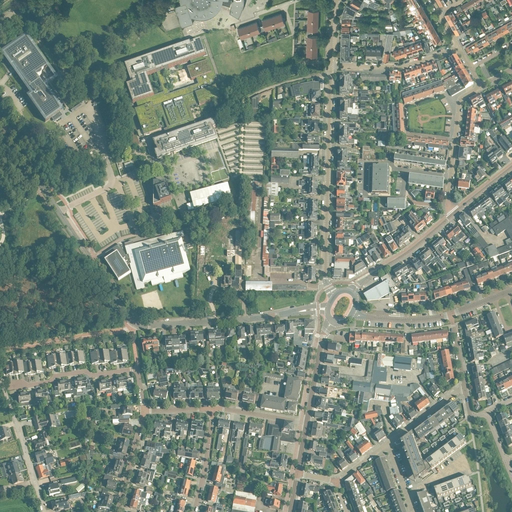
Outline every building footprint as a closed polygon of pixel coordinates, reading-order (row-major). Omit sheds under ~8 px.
[(179,0),(180,2),(181,4),(174,6),(181,27),(193,23),(191,17),(192,16),(195,17),(197,18),(200,19),(203,19),(206,18),(209,17),(211,16),(214,15),(216,13),(218,11),(220,9),(221,6),(222,3),(231,5),(229,8),(231,9),(230,12),(239,17),(242,11),(243,5),(243,0),(179,0)] [(351,4),(349,6),(357,10),(359,11),(360,10),(357,8),(358,8),(361,10),(363,6),(364,5),(367,6),(369,7),(370,6),(376,8),(377,3),(374,2),(369,0),(363,0),(363,1),(362,2),(359,0),(358,0),(358,1),(356,0),(353,0),(354,1),(352,0),(352,1),(352,0),(350,3),(351,3),(350,4),(351,4)] [(410,12),(412,10),(412,9),(420,4),(418,0),(416,0),(407,5),(409,9),(410,12)] [(477,9),(478,8),(473,0),(470,0),(466,3),(469,7),(474,4),(475,6),(477,9)] [(466,3),(461,6),(465,12),(466,15),(467,15),(469,18),(471,17),(467,11),(468,11),(467,9),(469,7),(466,3)] [(420,4),(412,9),(412,10),(415,14),(423,9),(420,4)] [(346,5),(348,6),(347,8),(345,7),(345,8),(344,8),(343,11),(343,12),(343,17),(354,17),(357,10),(349,6),(346,5)] [(311,9),(310,10),(308,10),(308,20),(318,20),(318,10),(312,10),(311,9)] [(426,14),(423,9),(415,14),(414,15),(416,19),(415,19),(416,22),(418,20),(417,19),(426,14)] [(451,10),(445,14),(447,19),(454,15),(451,10)] [(394,13),(391,15),(392,20),(399,16),(396,11),(394,13)] [(283,18),(281,13),(271,17),(275,27),(284,23),(284,21),(284,20),(283,19),(283,18)] [(416,22),(418,20),(419,22),(420,24),(429,19),(426,14),(417,19),(418,20),(416,22)] [(454,15),(447,19),(450,24),(457,20),(454,15)] [(263,31),(275,27),(271,17),(262,20),(264,26),(263,27),(261,26),(263,31)] [(502,20),(498,23),(499,24),(504,33),(509,30),(504,21),(505,20),(504,18),(502,19),(502,20)] [(429,19),(420,24),(422,27),(422,28),(418,30),(418,31),(420,29),(422,32),(424,30),(423,29),(432,24),(429,19)] [(462,23),(461,21),(459,19),(457,20),(450,24),(453,29),(462,24),(461,23),(462,23)] [(311,31),(311,30),(318,30),(318,20),(308,20),(307,33),(313,33),(311,31)] [(259,28),(257,22),(247,25),(250,35),(263,31),(261,26),(260,28),(259,28)] [(466,29),(464,25),(465,24),(463,22),(462,23),(461,23),(462,24),(453,29),(456,34),(466,29)] [(493,27),(489,29),(494,38),(499,36),(494,27),(493,27),(492,25),(494,24),(493,22),(490,23),(493,27)] [(494,24),(492,25),(493,27),(494,27),(499,36),(504,33),(499,24),(495,26),(493,22),(494,24)] [(435,29),(432,24),(423,29),(424,30),(424,31),(424,32),(427,31),(428,33),(435,29)] [(247,25),(237,28),(239,35),(239,36),(240,36),(241,39),(250,35),(247,25)] [(435,29),(428,33),(431,38),(438,34),(435,29)] [(490,42),(489,41),(484,32),(485,31),(484,29),(482,30),(483,33),(479,35),(481,38),(484,45),(490,42)] [(485,31),(484,32),(489,41),(494,38),(489,29),(485,31)] [(317,46),(318,36),(311,36),(311,35),(313,33),(307,33),(307,46),(317,46)] [(383,60),(383,61),(388,61),(393,35),(393,34),(388,34),(383,60)] [(425,41),(423,41),(424,48),(428,46),(427,43),(432,40),(434,43),(441,39),(438,34),(431,38),(428,40),(425,41)] [(26,37),(2,54),(10,67),(12,65),(29,89),(32,93),(27,97),(45,122),(60,112),(39,82),(36,77),(37,77),(39,76),(40,75),(41,74),(41,73),(41,72),(41,71),(46,67),(28,41),(26,37)] [(479,48),(484,45),(481,38),(476,41),(479,48)] [(401,41),(397,42),(399,49),(401,56),(407,54),(403,44),(402,45),(402,42),(404,42),(403,39),(402,40),(401,40),(401,41)] [(416,40),(414,41),(418,51),(423,49),(422,44),(421,41),(420,39),(416,40)] [(190,43),(125,66),(132,84),(127,86),(133,104),(136,103),(138,109),(135,110),(144,136),(162,130),(156,114),(161,112),(167,129),(164,130),(167,137),(154,142),(156,149),(156,148),(157,151),(155,152),(157,159),(171,154),(172,155),(176,153),(185,149),(217,139),(213,129),(216,128),(213,121),(199,125),(196,126),(190,107),(199,104),(199,106),(220,98),(219,96),(223,95),(218,81),(215,82),(214,79),(217,78),(204,40),(201,41),(191,44),(190,43)] [(413,40),(409,42),(412,52),(418,51),(414,41),(413,41),(413,40)] [(476,41),(474,42),(473,40),(469,42),(474,50),(479,48),(476,41)] [(404,42),(402,42),(402,45),(403,44),(407,54),(412,52),(409,42),(408,41),(404,42)] [(474,50),(469,42),(462,46),(464,48),(465,47),(469,53),(474,50)] [(306,56),(309,56),(310,57),(311,56),(317,56),(317,46),(307,46),(306,56)] [(401,56),(399,49),(393,51),(394,53),(391,53),(391,55),(395,55),(396,58),(401,56)] [(456,56),(449,60),(450,63),(449,64),(449,63),(445,65),(446,68),(449,67),(451,66),(459,61),(456,56)] [(462,66),(459,61),(451,66),(449,67),(451,66),(453,68),(455,70),(462,66)] [(427,74),(430,73),(430,76),(431,76),(432,79),(434,79),(430,65),(424,66),(427,74)] [(456,74),(457,76),(465,71),(462,66),(455,70),(456,73),(456,74)] [(416,77),(419,76),(422,83),(424,82),(419,68),(414,70),(416,77)] [(455,84),(455,82),(460,79),(462,82),(457,85),(458,86),(460,84),(460,83),(469,78),(466,71),(465,71),(457,76),(455,77),(445,83),(443,84),(445,91),(448,90),(454,86),(454,85),(455,84)] [(413,86),(413,84),(408,72),(403,73),(406,81),(408,80),(409,83),(407,83),(408,87),(413,86)] [(457,85),(456,85),(455,84),(454,85),(454,86),(448,90),(452,96),(473,84),(469,78),(460,83),(460,84),(458,86),(457,85)] [(441,81),(436,83),(436,84),(437,86),(439,93),(444,91),(445,91),(443,84),(442,85),(442,82),(441,81)] [(293,86),(294,93),(295,97),(309,94),(309,99),(312,99),(312,102),(320,102),(320,90),(321,89),(320,89),(320,82),(319,82),(318,82),(312,82),(293,86)] [(436,83),(431,84),(435,94),(439,93),(437,86),(436,84),(436,83)] [(431,84),(426,86),(430,96),(433,95),(435,94),(431,84)] [(511,91),(508,85),(502,89),(505,93),(506,95),(508,98),(511,96),(511,98),(511,97),(511,91)] [(426,86),(422,88),(425,98),(430,96),(426,86)] [(422,88),(416,89),(420,99),(425,98),(422,88)] [(416,89),(411,91),(415,101),(420,99),(416,89)] [(411,91),(407,93),(410,103),(415,101),(411,91)] [(498,91),(492,94),(496,101),(498,100),(500,102),(503,100),(502,98),(500,95),(498,91)] [(261,94),(252,99),(252,110),(259,110),(258,110),(257,101),(259,101),(261,101),(261,94)] [(486,96),(486,97),(486,98),(488,102),(489,104),(487,106),(490,110),(492,109),(491,107),(495,105),(496,106),(498,105),(496,101),(492,94),(490,95),(489,95),(488,95),(486,96)] [(479,95),(474,97),(478,104),(480,108),(485,105),(483,102),(482,99),(479,95)] [(469,102),(468,103),(470,107),(471,107),(473,106),(473,107),(478,104),(474,97),(469,100),(470,101),(469,102)] [(511,123),(511,116),(499,124),(502,129),(511,123)] [(252,172),(252,174),(258,175),(260,169),(259,175),(264,175),(265,128),(264,127),(264,123),(263,128),(253,127),(253,132),(248,132),(247,131),(247,127),(246,132),(244,171),(247,171),(247,165),(249,165),(249,158),(251,154),(250,168),(252,169),(252,174),(252,172)] [(465,138),(465,140),(475,141),(477,142),(478,139),(475,138),(476,134),(466,133),(465,138)] [(301,138),(307,139),(307,143),(314,143),(315,143),(315,145),(319,146),(319,143),(319,137),(309,137),(309,135),(304,135),(301,135),(301,138)] [(407,137),(406,145),(411,146),(412,142),(413,143),(414,138),(407,137)] [(499,141),(508,153),(511,149),(511,148),(504,137),(499,141)] [(421,138),(420,147),(425,148),(426,144),(427,144),(428,139),(421,138)] [(435,140),(434,149),(439,149),(440,146),(441,146),(442,141),(435,140)] [(140,143),(130,147),(135,161),(132,162),(134,167),(146,162),(140,143)] [(488,143),(486,144),(486,145),(486,146),(497,161),(503,156),(502,155),(500,152),(498,150),(495,146),(492,148),(488,143)] [(484,147),(486,149),(485,150),(487,152),(489,155),(484,158),(488,163),(490,162),(492,165),(497,161),(486,146),(484,147)] [(294,159),(299,159),(299,150),(296,150),(272,149),(272,158),(294,159)] [(483,167),(480,163),(479,162),(473,161),(473,162),(478,168),(477,169),(480,172),(476,174),(478,176),(475,179),(477,182),(480,180),(481,180),(482,180),(483,179),(483,178),(485,177),(483,174),(484,173),(481,169),(483,167)] [(379,195),(379,194),(388,194),(389,183),(387,183),(387,178),(389,178),(389,167),(379,167),(379,165),(376,165),(376,167),(372,167),(372,177),(369,177),(369,183),(372,183),(371,194),(375,194),(375,195),(379,195)] [(337,175),(337,177),(337,180),(352,181),(352,179),(352,178),(348,178),(348,174),(350,174),(350,172),(342,171),(342,174),(340,174),(338,174),(337,175)] [(461,190),(463,190),(464,182),(465,182),(466,175),(462,174),(462,179),(457,179),(456,187),(458,187),(458,188),(461,189),(461,190)] [(466,191),(466,189),(469,190),(470,182),(470,181),(470,180),(472,179),(472,175),(470,175),(466,175),(465,182),(464,182),(463,190),(466,191)] [(337,184),(337,185),(337,186),(337,187),(339,187),(339,191),(342,191),(345,191),(345,187),(347,187),(349,187),(349,183),(352,183),(355,183),(355,179),(352,179),(352,181),(337,180),(337,183),(337,184)] [(511,186),(508,181),(503,185),(510,194),(511,193),(511,186)] [(154,183),(154,207),(171,200),(172,200),(167,187),(168,187),(166,183),(160,185),(160,183),(154,183)] [(188,205),(189,211),(232,199),(228,184),(191,195),(193,204),(188,205)] [(497,189),(495,191),(504,203),(506,201),(505,200),(509,197),(508,196),(505,192),(504,193),(503,191),(500,187),(499,188),(499,187),(497,189)] [(412,193),(411,194),(415,199),(415,198),(420,193),(426,196),(425,202),(424,202),(431,203),(432,202),(431,202),(431,201),(430,200),(430,199),(434,200),(435,193),(426,192),(414,191),(412,193)] [(491,194),(490,195),(493,199),(495,201),(499,206),(501,205),(504,203),(495,191),(493,193),(493,192),(490,194),(491,194)] [(482,201),(491,213),(493,211),(492,210),(491,209),(493,208),(493,207),(495,205),(493,203),(491,199),(489,200),(487,197),(483,200),(484,200),(482,201)] [(400,201),(399,209),(405,209),(408,209),(408,204),(405,204),(405,201),(400,201)] [(477,204),(482,211),(483,211),(485,214),(488,212),(490,215),(491,213),(482,201),(481,202),(477,204)] [(475,207),(473,208),(481,218),(483,217),(485,215),(485,214),(483,211),(482,211),(477,204),(474,206),(475,207)] [(481,218),(473,208),(472,209),(471,209),(468,211),(473,218),(475,221),(476,220),(473,218),(476,216),(479,219),(481,218)] [(270,222),(274,222),(280,222),(280,215),(270,215),(270,209),(270,222)] [(423,210),(421,211),(423,215),(423,214),(425,216),(422,219),(424,221),(427,225),(428,224),(429,224),(429,223),(430,223),(432,221),(427,214),(429,213),(427,210),(423,209),(423,210)] [(461,220),(458,222),(462,227),(464,225),(467,229),(473,237),(478,233),(469,221),(470,221),(467,218),(464,214),(459,218),(461,220)] [(502,214),(495,218),(497,221),(499,224),(506,219),(502,214)] [(413,215),(410,216),(412,218),(421,230),(423,228),(424,228),(425,227),(425,226),(426,226),(422,222),(419,218),(418,217),(416,218),(413,215)] [(410,216),(408,219),(411,223),(409,224),(410,224),(414,230),(415,231),(417,233),(418,233),(419,232),(420,231),(421,230),(412,218),(410,216)] [(384,217),(380,218),(383,226),(387,235),(390,233),(389,231),(388,228),(387,225),(384,217)] [(490,230),(490,231),(492,235),(495,233),(497,237),(498,236),(497,236),(506,230),(510,239),(505,241),(507,246),(497,250),(495,245),(490,247),(478,233),(473,237),(490,259),(493,258),(496,257),(499,256),(511,250),(511,225),(507,219),(506,220),(490,230)] [(106,222),(100,225),(102,230),(108,228),(106,222)] [(406,225),(401,229),(404,233),(404,232),(409,239),(411,238),(411,239),(414,236),(406,225)] [(465,237),(463,235),(455,226),(449,231),(460,244),(461,243),(459,241),(465,237)] [(183,231),(141,243),(134,245),(133,242),(124,244),(128,255),(126,256),(120,245),(105,254),(108,258),(105,261),(118,281),(131,273),(127,266),(130,264),(137,290),(145,288),(143,284),(151,282),(152,286),(165,282),(165,283),(171,282),(170,281),(183,278),(182,273),(190,271),(189,266),(182,242),(181,237),(184,236),(183,231)] [(445,235),(454,245),(452,247),(457,254),(464,249),(460,244),(449,231),(445,235)] [(335,235),(335,236),(336,237),(336,240),(345,240),(349,240),(350,240),(351,240),(351,237),(348,237),(349,233),(344,233),(344,234),(341,234),(341,232),(338,232),(338,234),(336,234),(335,235)] [(404,243),(409,239),(404,232),(404,233),(399,236),(404,243)] [(391,236),(388,237),(386,239),(387,240),(386,241),(388,245),(390,244),(390,245),(388,247),(390,251),(392,251),(393,253),(398,249),(394,243),(395,243),(391,236)] [(394,240),(399,247),(400,247),(402,245),(404,243),(399,236),(394,240)] [(371,257),(368,252),(362,243),(360,238),(356,240),(362,252),(365,256),(362,258),(364,262),(364,261),(368,268),(374,264),(370,258),(371,257)] [(446,255),(449,253),(447,250),(443,246),(445,244),(440,238),(440,239),(440,238),(438,240),(436,242),(446,255)] [(341,247),(345,247),(345,248),(350,249),(351,246),(349,246),(349,240),(336,240),(336,246),(341,246),(341,247)] [(432,245),(431,246),(435,250),(436,251),(437,252),(440,256),(442,255),(446,259),(449,257),(446,255),(436,242),(434,244),(433,243),(431,245),(432,245)] [(375,244),(380,254),(382,253),(385,258),(390,255),(384,245),(381,247),(380,246),(376,243),(375,244)] [(457,254),(452,247),(451,247),(448,244),(446,245),(449,249),(450,249),(452,251),(449,253),(451,255),(455,252),(453,250),(454,250),(457,254)] [(335,248),(335,252),(335,255),(344,256),(344,258),(355,259),(355,258),(355,256),(347,255),(347,253),(347,252),(345,252),(345,249),(343,249),(340,249),(335,248)] [(374,248),(368,252),(371,257),(372,257),(376,263),(381,260),(374,248)] [(477,248),(472,252),(480,262),(487,260),(477,248)] [(425,250),(422,253),(431,264),(433,266),(437,263),(437,262),(440,260),(437,257),(436,259),(435,258),(434,256),(430,252),(430,253),(427,249),(425,251),(425,250)] [(419,255),(418,257),(421,260),(420,261),(422,263),(421,263),(420,264),(422,267),(422,268),(427,274),(431,271),(427,267),(431,264),(422,253),(419,255)] [(359,256),(355,258),(355,259),(355,275),(366,269),(363,265),(360,259),(361,258),(359,256)] [(333,270),(333,279),(348,279),(349,275),(355,275),(355,259),(344,258),(335,258),(335,270),(333,270)] [(411,264),(409,266),(415,274),(422,268),(422,267),(420,264),(416,259),(415,260),(415,259),(412,261),(412,262),(411,263),(411,264)] [(446,268),(440,260),(437,262),(437,263),(443,269),(446,268)] [(231,280),(231,269),(231,265),(227,265),(227,269),(226,269),(226,274),(226,277),(224,277),(224,279),(221,279),(221,287),(229,287),(229,286),(231,286),(231,280)] [(399,269),(406,281),(409,279),(407,277),(410,275),(411,276),(412,275),(416,281),(419,279),(415,274),(412,270),(409,266),(406,268),(404,265),(399,269)] [(509,265),(503,267),(506,274),(511,272),(509,265)] [(252,267),(243,266),(243,277),(251,277),(252,267)] [(242,267),(235,267),(235,280),(231,280),(231,286),(231,291),(239,291),(239,279),(242,279),(242,267)] [(497,267),(491,269),(492,272),(495,279),(500,277),(498,269),(497,267)] [(498,269),(500,277),(506,274),(503,267),(498,269)] [(398,290),(401,288),(398,283),(400,283),(397,279),(401,277),(404,282),(406,281),(399,269),(393,272),(395,275),(391,277),(398,290)] [(489,270),(486,272),(486,274),(489,281),(495,279),(492,272),(490,273),(489,270)] [(295,273),(295,279),(303,279),(303,281),(306,281),(306,282),(316,282),(316,278),(315,278),(315,276),(304,276),(304,273),(299,273),(299,274),(295,273)] [(398,290),(391,277),(389,274),(381,279),(384,283),(384,284),(386,284),(388,283),(389,285),(388,285),(389,286),(393,294),(395,293),(398,291),(399,291),(398,290)] [(480,274),(474,276),(475,278),(476,281),(478,285),(484,283),(481,276),(480,274)] [(481,276),(484,283),(489,281),(486,274),(481,276)] [(466,280),(461,282),(462,284),(464,291),(470,289),(468,284),(467,282),(466,280)] [(273,291),(273,282),(245,282),(245,291),(273,291)] [(389,294),(389,286),(388,285),(389,285),(388,283),(386,284),(384,284),(384,283),(364,295),(367,302),(378,301),(389,294)] [(436,292),(433,293),(434,295),(435,300),(441,298),(439,291),(437,287),(435,288),(436,292)] [(450,287),(444,289),(446,296),(452,294),(450,287)] [(428,292),(419,292),(420,294),(420,302),(426,302),(426,298),(429,298),(428,293),(428,292)] [(494,313),(487,316),(489,322),(496,319),(494,313)] [(491,327),(499,325),(496,319),(489,322),(491,327)] [(477,328),(479,327),(477,320),(471,322),(474,329),(475,333),(476,335),(479,334),(477,328)] [(313,333),(313,332),(314,332),(314,331),(315,322),(305,322),(293,322),(293,324),(294,338),(294,341),(299,342),(307,343),(308,339),(309,334),(312,334),(312,333),(313,333)] [(481,333),(479,334),(476,335),(475,333),(471,335),(471,330),(474,329),(471,322),(464,325),(467,339),(472,338),(472,339),(476,338),(481,337),(485,336),(483,333),(481,333)] [(499,325),(492,327),(492,330),(493,330),(494,333),(501,330),(499,325)] [(255,335),(255,340),(255,341),(261,341),(261,336),(264,336),(264,326),(260,326),(260,327),(257,328),(258,335),(255,335)] [(274,340),(274,334),(271,334),(270,327),(267,327),(267,326),(264,326),(264,336),(265,340),(268,339),(268,340),(274,340)] [(274,334),(274,340),(274,341),(277,341),(277,340),(282,340),(282,333),(285,333),(285,326),(276,326),(276,334),(274,334)] [(238,332),(236,332),(237,340),(237,342),(242,341),(242,346),(244,346),(247,346),(247,341),(246,332),(245,332),(244,329),(244,328),(243,328),(242,328),(241,329),(238,329),(238,332)] [(227,338),(226,338),(226,341),(233,341),(237,340),(236,332),(234,332),(234,329),(230,329),(229,329),(228,329),(227,330),(227,335),(227,338)] [(487,336),(488,338),(495,335),(496,339),(503,336),(501,330),(494,333),(487,336)] [(217,331),(215,332),(216,341),(216,345),(216,346),(224,346),(223,341),(225,341),(224,334),(221,334),(221,332),(218,332),(217,331)] [(191,339),(189,339),(190,346),(198,346),(198,342),(197,333),(195,333),(194,334),(191,334),(191,339)] [(509,335),(504,337),(503,338),(506,345),(511,342),(509,335)] [(405,344),(406,341),(403,341),(404,336),(398,336),(397,344),(401,344),(401,354),(405,354),(405,344)] [(176,338),(172,338),(172,346),(172,351),(180,350),(179,337),(177,337),(176,338)] [(181,337),(179,337),(180,350),(182,350),(183,350),(185,351),(187,350),(188,350),(189,350),(188,343),(186,344),(186,343),(185,342),(185,337),(182,338),(181,337)] [(169,338),(166,339),(166,343),(162,343),(163,351),(163,356),(167,356),(167,351),(172,351),(172,346),(172,338),(171,338),(169,338)] [(154,348),(153,340),(143,341),(144,353),(149,353),(148,349),(154,348)] [(337,345),(329,343),(328,351),(339,353),(339,348),(341,349),(341,345),(337,345)] [(484,347),(483,344),(482,344),(468,346),(469,352),(477,350),(482,349),(481,348),(484,347)] [(285,351),(284,353),(306,357),(306,355),(307,355),(308,352),(307,352),(307,351),(308,347),(299,346),(297,353),(285,351)] [(123,363),(123,362),(129,361),(126,348),(122,349),(121,347),(117,348),(118,350),(120,364),(123,363)] [(99,350),(90,351),(92,364),(98,363),(98,365),(101,364),(99,350)] [(110,361),(108,350),(100,352),(100,351),(99,350),(101,364),(105,363),(105,362),(110,361)] [(120,364),(118,350),(117,351),(109,353),(109,350),(108,350),(110,361),(110,364),(116,363),(116,364),(120,364)] [(75,352),(74,352),(76,365),(79,365),(79,364),(85,363),(83,352),(82,352),(82,351),(78,352),(78,353),(75,353),(75,352)] [(71,354),(65,355),(67,366),(73,365),(73,366),(76,365),(74,352),(73,352),(71,353),(71,354)] [(293,358),(289,358),(289,361),(291,361),(305,364),(305,361),(306,361),(306,358),(306,357),(284,353),(284,354),(290,355),(294,356),(293,358)] [(58,368),(56,354),(51,355),(52,357),(47,357),(49,368),(54,368),(55,369),(58,368)] [(67,366),(65,355),(60,355),(60,354),(56,355),(56,354),(58,368),(62,368),(61,366),(67,366)] [(326,354),(324,364),(333,365),(337,366),(338,360),(346,361),(347,357),(341,356),(326,354)] [(373,366),(373,367),(387,369),(387,367),(384,366),(385,358),(385,356),(379,355),(378,362),(374,361),(374,364),(373,366)] [(471,363),(479,361),(478,358),(484,357),(484,355),(470,357),(471,363)] [(404,358),(395,357),(395,359),(394,367),(394,369),(402,370),(404,358)] [(402,370),(411,371),(411,370),(412,359),(404,358),(402,370)] [(428,370),(428,364),(426,364),(427,360),(422,359),(420,369),(423,369),(425,370),(428,370)] [(24,372),(23,364),(23,361),(17,362),(17,360),(13,361),(16,375),(19,374),(19,373),(24,372)] [(31,360),(32,362),(34,375),(37,374),(37,373),(43,372),(41,361),(35,362),(35,360),(31,360)] [(16,375),(13,361),(13,362),(13,363),(5,364),(6,375),(12,374),(12,375),(16,375)] [(291,361),(290,364),(292,364),(291,369),(296,370),(296,368),(299,369),(304,370),(304,369),(305,367),(304,367),(305,364),(291,361)] [(32,362),(23,364),(24,372),(25,375),(30,374),(30,375),(34,375),(32,362)] [(473,375),(482,373),(485,373),(483,366),(472,368),(473,375)] [(339,372),(339,369),(331,367),(331,368),(324,367),(322,376),(330,377),(331,370),(339,372)] [(278,368),(277,371),(280,372),(286,373),(294,375),(294,377),(300,378),(305,379),(306,373),(301,372),(288,370),(280,369),(278,368)] [(201,370),(196,369),(200,375),(201,378),(204,376),(203,374),(202,371),(201,370)] [(372,377),(371,381),(380,382),(386,383),(387,373),(373,371),(373,372),(372,375),(372,377)] [(474,378),(472,379),(473,382),(475,382),(483,380),(482,373),(473,375),(474,378)] [(163,383),(164,387),(169,385),(167,376),(158,378),(160,384),(163,383)] [(124,378),(121,379),(123,389),(123,391),(128,390),(129,392),(132,392),(131,384),(128,384),(127,377),(124,378)] [(82,379),(80,379),(81,389),(82,392),(87,391),(90,390),(90,389),(90,385),(87,385),(85,378),(82,378),(82,379)] [(117,386),(114,387),(115,393),(118,392),(123,391),(123,389),(121,379),(119,379),(119,378),(116,379),(117,386)] [(75,387),(72,387),(73,393),(74,394),(74,397),(76,397),(77,393),(82,393),(81,389),(80,379),(77,379),(74,379),(75,387)] [(289,391),(299,393),(301,381),(288,379),(286,388),(288,389),(289,390),(289,391)] [(65,381),(63,382),(64,392),(65,396),(74,394),(73,393),(72,387),(69,388),(68,380),(65,381)] [(106,381),(104,381),(106,391),(106,395),(115,394),(115,393),(114,387),(111,387),(110,380),(106,380),(106,381)] [(484,386),(483,380),(475,382),(476,388),(484,386)] [(511,387),(508,380),(502,383),(505,390),(511,387)] [(99,389),(96,389),(97,394),(97,395),(101,395),(100,392),(106,391),(104,381),(102,382),(102,381),(98,382),(99,389)] [(375,394),(378,394),(379,385),(380,382),(372,381),(370,393),(372,393),(375,394)] [(55,391),(54,391),(55,397),(56,396),(59,396),(59,393),(64,392),(63,382),(60,382),(57,382),(57,385),(55,386),(55,390),(55,391)] [(354,382),(353,391),(360,392),(365,393),(370,393),(371,384),(363,383),(360,383),(357,382),(354,382)] [(184,388),(184,384),(180,384),(180,385),(180,399),(186,399),(186,391),(188,391),(188,396),(189,396),(188,388),(188,385),(187,383),(186,383),(186,388),(184,388)] [(505,390),(502,383),(496,386),(499,393),(505,390)] [(207,388),(205,388),(205,391),(208,391),(208,394),(208,399),(208,400),(211,400),(211,399),(213,399),(213,388),(212,388),(212,385),(212,384),(208,384),(208,388),(207,388)] [(226,401),(231,402),(234,387),(225,385),(223,385),(223,391),(224,391),(223,394),(226,394),(225,399),(226,399),(226,401)] [(409,397),(409,396),(411,395),(416,391),(417,390),(413,385),(410,385),(410,388),(409,397)] [(440,393),(437,389),(435,386),(430,391),(435,397),(436,397),(438,395),(437,395),(440,393)] [(484,386),(476,388),(477,394),(485,393),(484,386)] [(238,397),(241,397),(242,391),(236,390),(237,388),(234,387),(231,402),(236,402),(236,401),(237,401),(238,397)] [(319,392),(319,393),(320,394),(319,395),(332,397),(333,389),(324,387),(323,389),(321,389),(320,391),(319,392)] [(191,399),(197,399),(197,388),(191,388),(188,388),(189,396),(191,396),(191,399)] [(261,409),(284,413),(284,412),(295,414),(297,406),(296,406),(297,402),(298,402),(299,393),(289,391),(289,390),(288,389),(286,388),(284,400),(263,397),(261,409)] [(166,399),(168,394),(168,392),(155,389),(154,396),(166,399)] [(242,391),(241,397),(243,398),(243,399),(242,402),(243,402),(243,404),(248,405),(248,403),(250,395),(251,389),(245,389),(244,392),(242,391)] [(48,403),(51,402),(50,396),(47,397),(46,390),(43,390),(43,391),(40,391),(42,404),(42,403),(45,401),(47,400),(48,403)] [(35,391),(36,399),(33,399),(34,405),(42,404),(40,391),(38,391),(35,391)] [(25,406),(34,405),(33,399),(30,400),(29,392),(25,393),(26,393),(23,394),(25,406)] [(18,399),(15,399),(16,402),(17,408),(20,407),(25,406),(23,394),(21,394),(21,393),(17,394),(18,399)] [(248,403),(248,405),(253,406),(253,404),(254,405),(255,400),(258,400),(259,394),(254,393),(253,395),(250,395),(248,403)] [(487,400),(485,393),(477,394),(478,401),(487,400)] [(398,397),(395,397),(396,401),(397,404),(397,407),(399,413),(399,414),(402,413),(403,413),(400,403),(409,402),(408,401),(407,399),(405,399),(401,398),(398,397)] [(319,398),(318,404),(320,404),(320,403),(323,404),(332,406),(333,404),(330,403),(331,400),(326,399),(326,400),(324,399),(319,398)] [(425,408),(425,407),(430,404),(425,398),(420,401),(425,408)] [(415,405),(419,412),(425,408),(420,401),(415,405)] [(318,404),(317,409),(322,410),(324,410),(328,411),(328,409),(329,410),(330,408),(332,409),(335,409),(336,410),(335,412),(340,412),(340,408),(335,407),(332,406),(323,404),(320,403),(320,404),(318,404)] [(449,408),(448,407),(454,415),(460,411),(459,406),(456,408),(453,403),(451,405),(452,405),(449,408)] [(403,409),(411,419),(417,415),(412,409),(410,411),(406,406),(403,409)] [(444,411),(443,410),(443,411),(451,420),(455,417),(454,415),(448,407),(446,408),(447,409),(444,411)] [(122,409),(118,409),(118,417),(119,420),(129,419),(128,416),(130,416),(132,416),(132,409),(127,409),(122,409)] [(439,415),(439,414),(438,414),(444,422),(449,419),(450,421),(451,420),(443,411),(442,412),(442,413),(439,415)] [(316,412),(315,418),(320,419),(322,420),(322,423),(325,424),(327,424),(327,423),(330,423),(331,414),(324,413),(324,414),(321,413),(316,412)] [(371,413),(367,414),(361,416),(360,421),(370,419),(372,419),(373,419),(371,413)] [(391,416),(389,418),(391,421),(391,422),(397,429),(401,426),(402,425),(402,424),(404,422),(399,415),(399,414),(399,413),(391,415),(391,416)] [(39,416),(33,418),(33,421),(34,421),(36,431),(41,430),(40,427),(49,425),(49,428),(56,427),(60,426),(58,414),(53,416),(50,416),(45,418),(46,421),(44,422),(44,421),(40,422),(39,419),(40,419),(39,416)] [(434,418),(439,426),(444,422),(438,414),(437,415),(437,416),(434,418)] [(507,420),(504,414),(496,417),(499,424),(507,420)] [(430,422),(429,421),(429,422),(436,431),(435,429),(439,426),(434,418),(432,419),(433,420),(430,422)] [(371,421),(374,426),(375,428),(376,427),(379,432),(378,433),(382,440),(386,437),(381,431),(382,431),(380,428),(382,427),(379,423),(376,425),(372,419),(370,419),(371,421)] [(507,420),(499,424),(501,430),(509,426),(507,420)] [(154,432),(153,435),(156,436),(156,438),(158,439),(161,422),(156,421),(155,424),(152,424),(151,431),(154,432)] [(191,433),(190,436),(193,437),(196,437),(196,436),(198,422),(193,421),(192,426),(192,429),(191,433)] [(225,421),(222,436),(225,436),(226,429),(229,430),(229,427),(230,422),(225,421)] [(351,432),(350,432),(355,436),(356,435),(358,432),(359,432),(360,434),(359,434),(360,436),(366,432),(363,427),(359,422),(360,421),(355,426),(353,429),(351,432)] [(160,430),(163,431),(162,437),(164,438),(167,423),(161,422),(158,439),(159,439),(160,430)] [(188,423),(183,422),(180,437),(183,438),(184,431),(187,431),(188,423)] [(198,422),(196,436),(198,437),(203,438),(204,430),(203,430),(204,423),(198,422)] [(425,426),(424,425),(431,435),(436,431),(429,422),(427,423),(428,423),(425,426)] [(233,431),(231,442),(236,443),(237,438),(240,424),(234,423),(233,428),(233,430),(233,431)] [(264,442),(263,451),(270,452),(273,452),(279,453),(280,444),(287,445),(288,443),(289,443),(294,444),(296,432),(292,432),(294,424),(285,423),(283,423),(283,427),(270,425),(268,436),(265,436),(264,442)] [(122,434),(131,436),(132,430),(129,429),(130,426),(124,424),(122,434)] [(240,424),(237,438),(240,439),(241,432),(244,432),(244,429),(245,425),(240,424)] [(252,434),(256,434),(257,425),(251,424),(249,433),(249,436),(252,437),(252,434)] [(325,433),(325,430),(326,429),(323,428),(323,426),(314,425),(312,431),(325,433)] [(420,429),(419,429),(425,437),(430,433),(431,435),(424,425),(422,426),(423,427),(420,429)] [(363,427),(366,432),(368,435),(371,432),(367,426),(366,428),(365,426),(363,427)] [(374,426),(372,428),(374,431),(372,433),(373,435),(379,443),(382,440),(378,433),(379,432),(376,427),(375,428),(374,426)] [(511,432),(509,426),(501,430),(503,435),(511,432)] [(0,441),(10,438),(7,428),(0,430),(0,436),(2,440),(0,441)] [(425,437),(419,429),(418,430),(418,431),(415,433),(415,432),(414,433),(420,440),(425,437)] [(511,432),(503,435),(506,441),(511,438),(511,432)] [(46,433),(44,434),(39,435),(41,441),(34,443),(36,450),(41,449),(47,447),(45,440),(48,440),(46,433)] [(426,462),(423,464),(412,434),(401,443),(412,473),(415,482),(420,478),(432,470),(426,462)] [(462,447),(466,443),(459,434),(455,437),(462,447)] [(114,435),(113,438),(113,439),(116,439),(114,446),(115,446),(119,447),(127,449),(129,443),(127,442),(122,441),(123,438),(118,436),(117,436),(114,435)] [(462,447),(455,437),(450,440),(457,450),(462,447)] [(362,455),(367,452),(356,438),(354,439),(360,447),(357,449),(362,455)] [(359,438),(357,439),(367,452),(372,448),(369,444),(367,442),(364,444),(363,442),(359,438)] [(457,450),(450,440),(446,444),(453,453),(457,450)] [(349,441),(346,443),(350,449),(352,451),(352,450),(354,448),(349,441)] [(311,442),(309,450),(315,451),(320,452),(325,453),(327,453),(328,454),(328,451),(325,451),(325,448),(318,446),(318,444),(315,443),(311,442)] [(161,454),(161,453),(162,448),(159,447),(159,444),(156,443),(155,449),(150,448),(150,451),(156,452),(156,453),(161,454)] [(453,453),(446,444),(442,447),(449,457),(453,453)] [(119,454),(124,456),(125,456),(127,449),(119,447),(118,451),(114,450),(112,456),(113,456),(123,459),(118,458),(119,454)] [(449,457),(442,447),(437,450),(444,460),(449,457)] [(184,457),(186,450),(179,449),(177,456),(184,457)] [(336,451),(342,459),(345,457),(340,449),(336,451)] [(348,453),(346,454),(347,457),(349,459),(352,463),(358,459),(355,455),(353,452),(352,450),(352,451),(350,449),(347,451),(348,453)] [(189,458),(192,459),(193,451),(186,450),(184,457),(189,458)] [(444,460),(437,450),(433,453),(440,463),(444,460)] [(47,465),(54,462),(51,454),(46,456),(44,452),(35,455),(38,463),(45,461),(47,465)] [(440,463),(433,453),(429,457),(436,466),(440,463)] [(144,454),(143,461),(153,464),(154,464),(155,464),(156,458),(153,457),(149,456),(144,454)] [(273,454),(272,458),(280,460),(279,462),(287,463),(288,457),(273,454)] [(314,464),(322,466),(323,458),(319,457),(316,457),(308,455),(307,463),(314,464)] [(113,456),(112,460),(111,466),(122,469),(123,463),(120,462),(121,459),(123,459),(113,456)] [(379,460),(378,457),(375,459),(377,467),(386,464),(384,459),(379,460)] [(436,466),(429,457),(424,460),(426,462),(432,470),(433,468),(436,466)] [(70,459),(60,462),(61,467),(71,465),(70,459)] [(180,464),(179,466),(194,470),(195,463),(191,461),(191,460),(186,459),(184,464),(183,464),(183,465),(180,464)] [(271,462),(270,467),(274,467),(274,468),(278,468),(286,469),(287,466),(287,463),(279,462),(272,460),(271,462)] [(348,466),(345,462),(343,460),(338,464),(336,462),(334,464),(338,469),(340,468),(342,470),(348,466)] [(143,461),(141,467),(148,469),(147,472),(155,474),(155,471),(152,470),(151,470),(153,464),(143,461)] [(12,462),(2,465),(6,477),(9,477),(20,473),(17,464),(13,465),(12,462)] [(388,469),(386,464),(377,467),(375,468),(377,473),(388,469)] [(41,479),(46,477),(49,477),(50,479),(54,478),(50,465),(42,467),(42,465),(36,467),(36,468),(39,476),(40,476),(41,479)] [(226,466),(223,465),(220,465),(220,469),(217,468),(215,475),(225,478),(225,477),(223,477),(226,466)] [(110,469),(108,469),(106,475),(108,476),(116,478),(117,474),(120,475),(122,469),(111,466),(110,469)] [(192,477),(194,470),(179,466),(179,468),(182,469),(182,471),(186,472),(185,475),(192,477)] [(388,469),(377,473),(379,478),(390,474),(388,469)] [(268,477),(284,480),(285,474),(269,471),(268,477)] [(155,474),(147,472),(146,474),(140,473),(138,479),(149,482),(150,476),(154,477),(155,474)] [(365,482),(361,477),(358,472),(345,482),(346,485),(345,486),(347,492),(355,489),(353,483),(357,480),(359,484),(357,485),(359,487),(361,485),(363,484),(365,482)] [(20,473),(9,477),(10,479),(11,478),(13,485),(19,484),(23,482),(22,477),(22,478),(21,478),(20,476),(20,473)] [(390,474),(379,478),(381,483),(391,479),(390,474)] [(106,475),(105,475),(103,481),(107,482),(106,488),(110,489),(115,491),(117,483),(112,481),(113,478),(110,477),(110,476),(116,478),(108,476),(106,475)] [(223,484),(225,478),(215,475),(213,482),(216,483),(215,486),(221,487),(225,488),(226,485),(223,484)] [(55,497),(60,495),(64,495),(62,485),(76,482),(76,480),(79,480),(78,477),(60,481),(61,484),(49,487),(46,488),(47,491),(48,491),(49,496),(55,495),(55,497)] [(472,488),(468,477),(462,479),(466,489),(466,490),(472,488)] [(136,485),(141,486),(145,487),(146,484),(148,484),(149,482),(138,479),(136,485)] [(391,479),(381,483),(383,488),(393,484),(391,479)] [(466,489),(462,479),(457,481),(460,491),(466,489)] [(190,483),(186,482),(181,480),(179,487),(189,490),(190,483)] [(460,491),(457,481),(451,483),(455,493),(460,491)] [(283,485),(275,484),(271,483),(270,486),(268,486),(268,485),(264,485),(264,487),(262,487),(282,491),(283,485)] [(455,493),(451,483),(446,485),(449,495),(455,493)] [(393,484),(383,488),(385,493),(395,489),(393,484)] [(449,495),(446,485),(440,487),(443,497),(444,498),(450,496),(449,495)] [(0,488),(0,496),(8,494),(6,487),(0,488)] [(187,497),(189,490),(179,487),(177,495),(187,497)] [(263,490),(267,491),(273,492),(272,495),(281,497),(282,491),(262,487),(261,490),(263,490)] [(443,497),(440,487),(434,489),(438,499),(443,497)] [(106,497),(107,494),(108,491),(103,489),(103,490),(96,488),(95,491),(102,493),(101,498),(100,498),(99,501),(100,501),(111,505),(113,499),(106,497)] [(310,492),(313,492),(314,493),(317,493),(318,494),(317,496),(319,496),(320,494),(319,492),(318,492),(318,491),(309,489),(309,491),(302,490),(301,497),(306,498),(307,494),(310,495),(310,492)] [(347,492),(350,498),(357,495),(355,489),(347,492)] [(148,494),(140,492),(135,490),(133,496),(143,499),(147,500),(146,500),(148,494)] [(325,501),(333,498),(330,491),(326,493),(325,490),(322,491),(321,492),(319,492),(320,494),(320,495),(323,494),(325,501)] [(398,491),(389,494),(391,499),(400,496),(398,491)] [(254,511),(257,496),(250,495),(235,492),(235,495),(232,510),(236,511),(239,511),(241,511),(244,511),(254,511)] [(417,495),(419,501),(427,498),(425,492),(417,495)] [(357,495),(350,498),(352,504),(360,502),(363,501),(362,498),(360,494),(360,495),(357,495)] [(167,499),(175,501),(176,501),(175,507),(184,509),(186,503),(183,502),(184,499),(172,497),(171,496),(168,495),(167,499)] [(210,495),(208,502),(213,503),(214,504),(214,503),(216,504),(217,504),(219,497),(216,497),(210,495)] [(147,500),(143,499),(133,496),(132,502),(141,505),(146,506),(147,500)] [(400,496),(391,499),(393,504),(402,501),(400,496)] [(427,498),(419,501),(421,507),(430,504),(431,503),(429,497),(427,498)] [(325,501),(323,501),(324,504),(323,505),(324,508),(327,507),(335,504),(333,498),(325,501)] [(58,511),(69,509),(67,500),(51,503),(53,510),(58,509),(58,511)] [(280,503),(275,502),(266,500),(265,504),(270,505),(270,508),(278,510),(279,509),(279,508),(280,507),(279,506),(280,503)] [(110,510),(111,505),(100,501),(99,504),(97,510),(102,511),(103,509),(110,510)] [(402,501),(393,504),(395,509),(403,506),(402,501)] [(140,511),(141,505),(132,502),(130,508),(140,511)] [(360,502),(352,504),(354,510),(362,508),(361,504),(360,502)] [(308,505),(305,504),(300,503),(298,510),(311,511),(312,511),(314,511),(315,509),(312,509),(312,508),(307,508),(308,505)]
